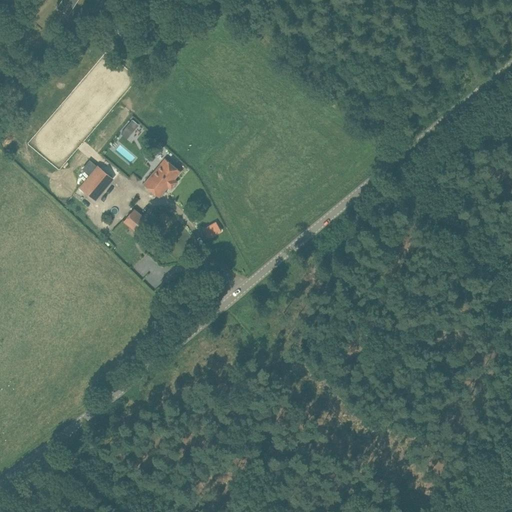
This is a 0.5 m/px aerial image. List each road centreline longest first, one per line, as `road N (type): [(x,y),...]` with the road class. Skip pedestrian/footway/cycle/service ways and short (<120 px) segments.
road 1 (unclassified): [(0,484),(511,64)]
road 2 (track): [(406,152),(230,0)]
